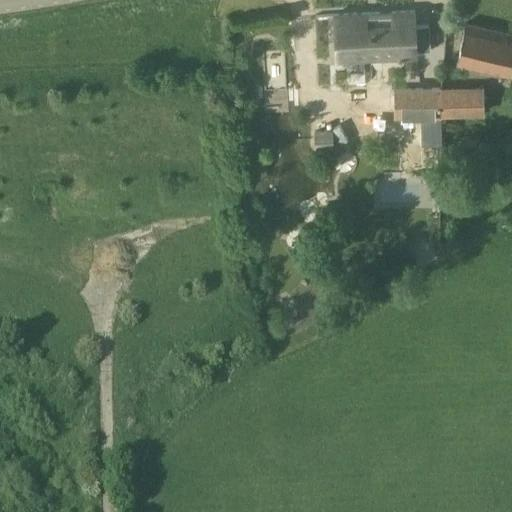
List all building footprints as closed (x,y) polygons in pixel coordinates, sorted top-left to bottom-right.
[(415,24),(414,10),(334,14),(336,58),(416,54),(416,48),(430,47),(428,23),(415,24)] [(511,74),(511,32),(465,22),(457,61),(511,74)] [(403,83),(366,84),(367,131),(372,131),(372,121),(372,118),(397,118),(397,116),(441,115),(442,115),(442,114),(442,87),(443,87),(443,76),(441,76),(403,77),(403,83)] [(442,114),(484,113),(484,84),(450,85),(450,86),(442,87),(442,114)] [(315,149),(334,148),(333,128),(314,129),(315,149)] [(399,182),(400,201),(430,200),(429,180),(399,182)]
